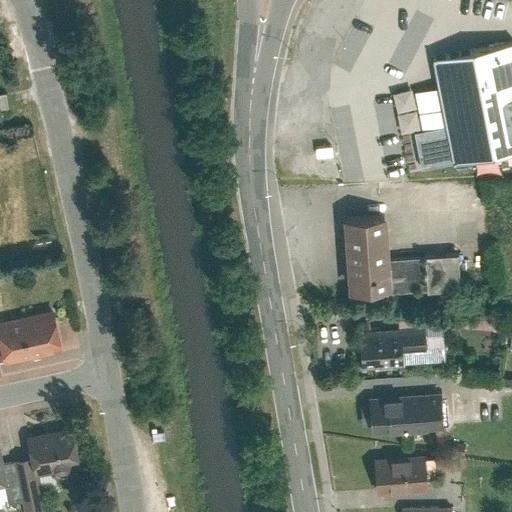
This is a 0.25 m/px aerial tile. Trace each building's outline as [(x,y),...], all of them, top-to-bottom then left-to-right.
[(447,124),(416,129),(422,163),(511,147),(511,42),(436,56),(447,124)] [(0,109),(12,107),(8,91),(0,91),(0,109)] [(386,213),(343,216),(349,287),(389,284),(391,283),(389,256),(386,213)] [(456,252),(389,256),(391,283),(389,284),(389,289),(459,285),(456,252)] [(0,320),(0,348),(2,348),(5,362),(70,349),(59,307),(0,320)] [(399,325),(400,347),(424,345),(423,324),(399,325)] [(362,364),(401,362),(400,347),(399,325),(360,328),(362,364)] [(372,429),(441,425),(439,390),(369,395),(372,429)] [(75,424),(0,441),(0,507),(23,501),(26,511),(44,511),(36,474),(53,472),(62,479),(71,477),(73,470),(73,467),(86,463),(75,424)] [(377,487),(425,484),(422,452),(374,455),(377,487)]
